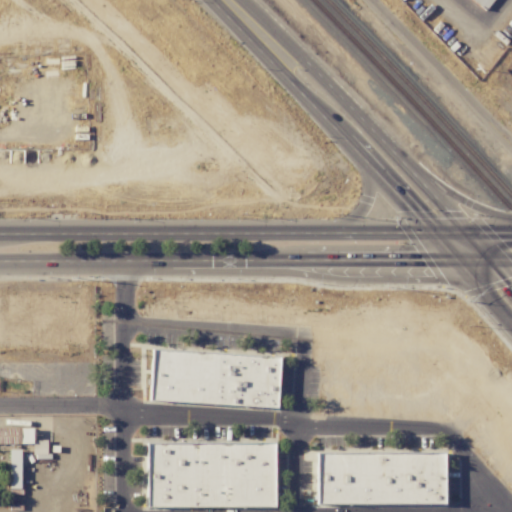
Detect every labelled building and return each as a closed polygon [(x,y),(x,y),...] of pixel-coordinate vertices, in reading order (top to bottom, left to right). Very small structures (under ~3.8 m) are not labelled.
[(278,356),(150,350),(148,402),(276,407),(278,356)] [(31,428),(0,428),(0,444),(31,444),(31,428)] [(46,440),(32,441),(32,459),(47,459),(46,440)] [(273,507),(272,443),(145,443),(145,507),(273,507)] [(19,488),(19,450),(8,450),(8,488),(19,488)] [(443,452),(315,453),(316,504),(443,503),(443,452)]
